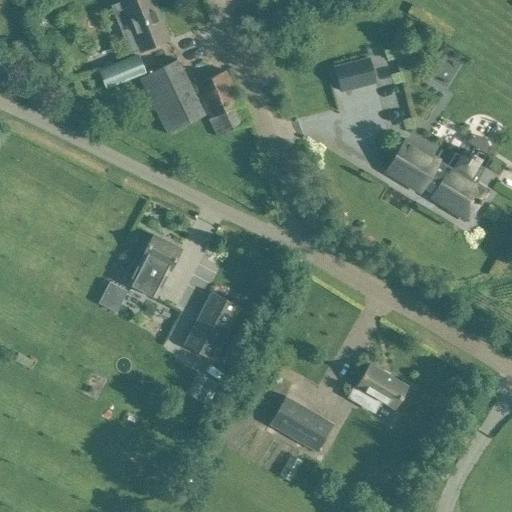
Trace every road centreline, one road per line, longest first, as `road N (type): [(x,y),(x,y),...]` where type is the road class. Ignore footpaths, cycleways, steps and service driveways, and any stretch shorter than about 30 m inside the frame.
road 1 (unclassified): [(317,255),(0,102)]
road 2 (unclassified): [(317,255),(215,0)]
road 3 (unclassified): [(511,371),(317,255)]
